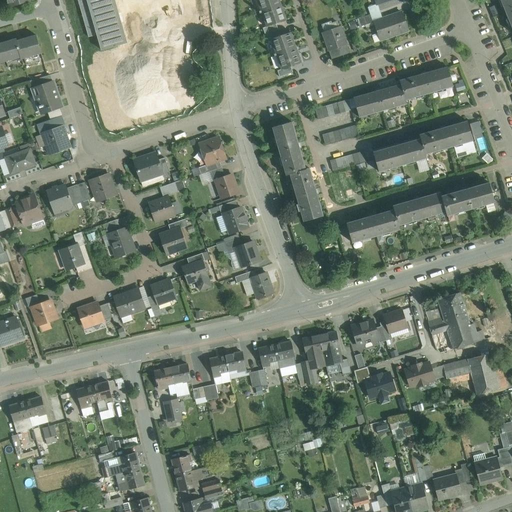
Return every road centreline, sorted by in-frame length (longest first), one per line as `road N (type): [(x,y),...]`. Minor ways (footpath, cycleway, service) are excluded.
road 1 (tertiary): [(305,308),(511,242)]
road 2 (residential): [(114,151),(154,268),(70,296)]
road 3 (residential): [(305,308),(235,110)]
road 4 (tertiary): [(127,348),(305,308)]
road 5 (residential): [(174,511),(127,348)]
road 6 (residential): [(52,6),(96,158)]
road 7 (residential): [(467,31),(320,81)]
road 8 (tertiary): [(0,380),(127,348)]
road 9 (residential): [(235,110),(114,151)]
